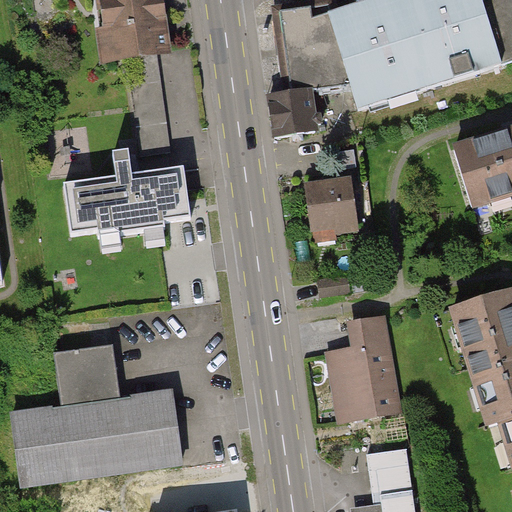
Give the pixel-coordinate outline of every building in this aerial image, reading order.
[(153,0),(86,0),(96,65),(161,56),(153,0)] [(309,11),(278,18),(287,100),(303,97),(349,91),(356,115),(511,65),(511,0),(501,0),(484,4),(482,0),(384,0),(311,24),(309,11)] [(308,135),(303,97),(287,100),(268,102),(273,140),(308,135)] [(145,160),(174,158),(172,140),(160,141),(159,125),(143,126),(145,160)] [(511,202),(511,129),(448,150),(467,218),(511,202)] [(185,170),(62,186),(69,239),(192,223),(186,182),(185,170)] [(348,181),(304,188),(312,238),(355,232),(348,181)] [(511,410),(511,302),(509,294),(448,314),(484,421),(493,417),(511,410)] [(387,318),(350,324),(353,339),(354,348),(325,353),(326,358),(338,426),(404,414),(387,318)] [(112,351),(55,360),(62,410),(12,417),(21,496),(185,473),(174,395),(121,403),(112,351)] [(511,410),(493,417),(511,476),(511,410)] [(402,453),(364,459),(371,505),(409,499),(402,453)] [(411,511),(409,499),(371,505),(374,510),(374,511),(411,511)]
